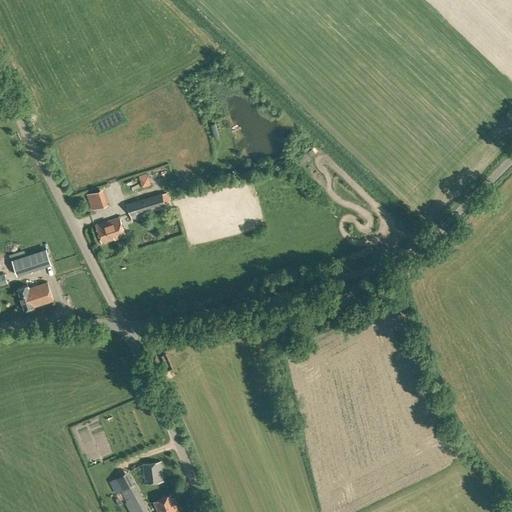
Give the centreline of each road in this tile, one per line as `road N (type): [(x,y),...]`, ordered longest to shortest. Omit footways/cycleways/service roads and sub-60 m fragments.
road 1 (unclassified): [(128,326),(268,301),(393,262),(440,229),(511,158)]
road 2 (unclassified): [(128,326),(0,65)]
road 3 (unclassified): [(206,511),(128,326)]
road 4 (unclassified): [(0,330),(34,322),(128,326)]
